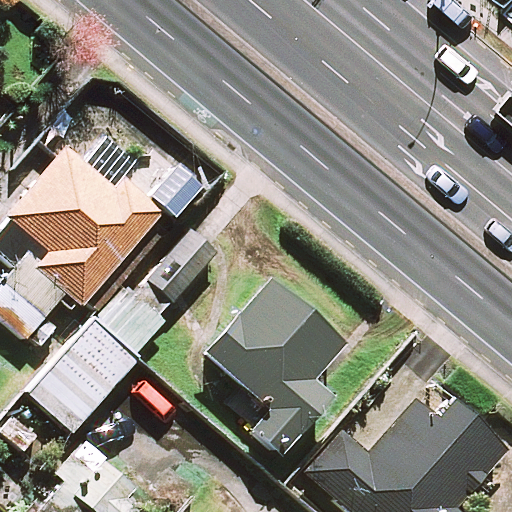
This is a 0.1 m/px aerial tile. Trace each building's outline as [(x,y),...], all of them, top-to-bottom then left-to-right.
[(105,193),(60,154),(2,221),(45,257),(33,271),(77,308),(155,217),(115,182),(105,193)] [(194,190),(169,172),(145,205),(171,223),(194,190)] [(208,258),(182,236),(152,272),(179,294),(208,258)] [(71,309),(21,264),(0,287),(0,319),(35,350),(71,309)] [(335,350),(259,286),(198,358),(263,414),(242,438),(272,464),(325,402),(305,385),(335,350)] [(67,435),(119,379),(83,345),(31,401),(67,435)] [(499,455),(425,389),(362,460),(336,436),(301,476),(340,511),(476,511),(460,497),(499,455)] [(44,425),(23,406),(0,431),(0,437),(18,454),(44,425)] [(56,477),(62,484),(35,509),(37,511),(125,511),(77,458),(56,477)]
